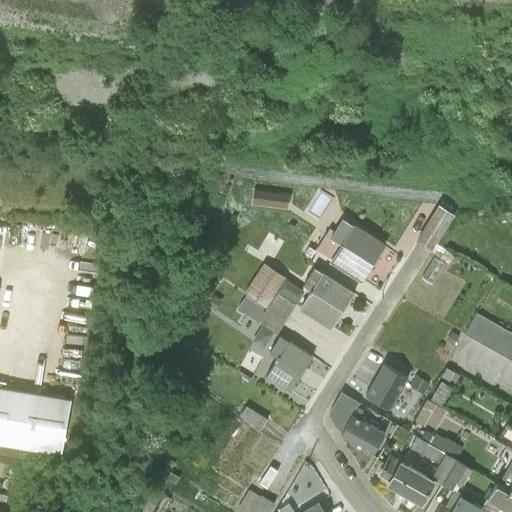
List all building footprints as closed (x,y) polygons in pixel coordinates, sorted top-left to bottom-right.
[(255,201),(289,204),(291,191),(256,187),(255,201)] [(260,202),(253,215),(266,222),(273,210),(260,202)] [(438,205),(415,241),(431,252),(454,215),(438,205)] [(511,211),(506,210),(499,231),(511,235),(511,211)] [(339,245),(352,226),(342,219),(329,238),(339,245)] [(352,226),(339,245),(329,260),(328,262),(360,283),(362,281),(386,245),(354,224),(352,226)] [(445,251),(441,257),(450,262),(453,256),(445,251)] [(433,259),(420,280),(431,287),(444,266),(433,259)] [(276,292),(285,278),(263,263),(241,296),(243,298),(237,308),(257,322),(276,334),(295,305),(276,292)] [(301,286),(305,288),(309,291),(322,273),(313,268),(301,286)] [(322,273),(309,291),(298,309),(330,330),(331,329),(354,293),(322,272),(322,273)] [(276,292),(295,305),(305,288),(301,286),(285,278),(276,292)] [(511,335),(475,315),(463,335),(511,362),(511,335)] [(452,333),(447,342),(453,346),(459,337),(452,333)] [(276,358),(288,341),(280,336),(269,353),(276,358)] [(288,341),(276,358),(265,375),(289,392),(312,356),(288,340),(288,341)] [(382,364),(365,394),(389,408),(407,378),(382,364)] [(449,382),(454,373),(446,368),(441,377),(449,382)] [(454,373),(449,382),(454,385),(459,376),(454,373)] [(440,380),(429,398),(440,405),(451,387),(440,380)] [(0,448),(63,460),(73,405),(0,391),(0,448)] [(341,392),(337,399),(356,411),(361,404),(341,392)] [(360,420),(361,418),(353,413),(343,407),(335,402),(329,414),(334,424),(340,431),(350,414),(360,420)] [(245,406),(239,416),(260,429),(267,419),(245,406)] [(350,414),(340,431),(339,433),(349,439),(347,442),(371,457),(386,433),(361,418),(360,420),(350,414)] [(386,419),(380,428),(390,434),(396,425),(386,419)] [(415,436),(409,447),(438,464),(431,477),(451,489),(456,480),(462,483),(471,468),(444,452),(415,436)] [(389,454),(376,475),(387,481),(385,483),(421,504),(435,480),(399,460),(389,454)] [(169,469),(165,477),(175,483),(179,475),(169,469)] [(511,485),(499,478),(489,495),(511,508),(511,485)] [(238,511),(248,511),(259,495),(248,488),(235,510),(238,511)] [(329,511),(341,511),(344,511),(333,492),(322,499),(329,511)] [(163,493),(152,511),(161,511),(170,497),(163,493)] [(149,494),(142,508),(148,511),(150,511),(157,499),(149,494)] [(259,495),(248,511),(268,511),(274,502),(260,494),(259,495)] [(451,508),(450,509),(454,511),(477,511),(481,506),(460,494),(451,508)] [(481,506),(477,511),(496,511),(500,506),(486,498),(482,505),(481,506)] [(323,511),(318,502),(299,511),(323,511)] [(448,511),(450,509),(451,508),(440,502),(434,511),(448,511)]
